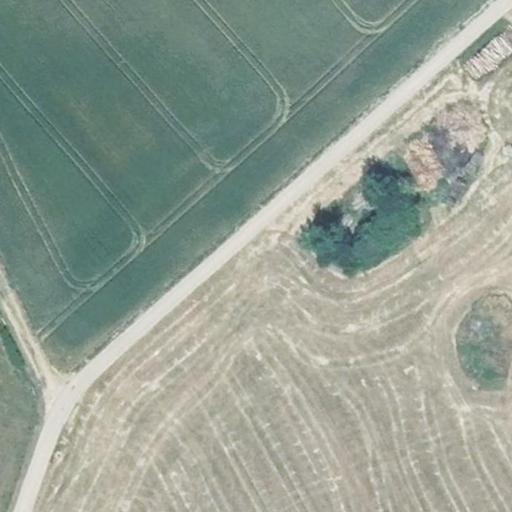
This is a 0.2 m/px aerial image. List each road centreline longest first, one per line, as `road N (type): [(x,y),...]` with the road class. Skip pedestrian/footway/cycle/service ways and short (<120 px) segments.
road 1 (track): [(21,511),(59,413),(80,382),(506,0)]
road 2 (track): [(59,413),(0,288)]
